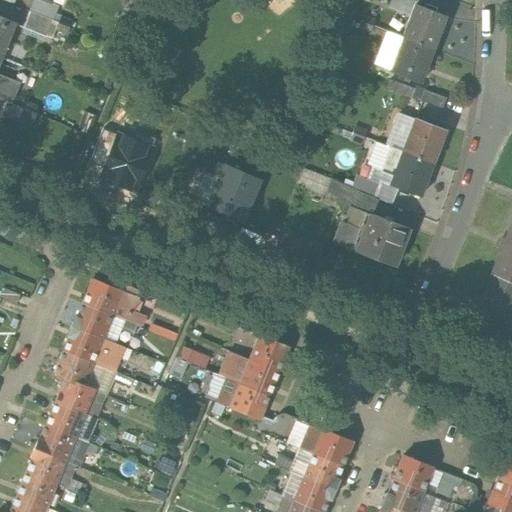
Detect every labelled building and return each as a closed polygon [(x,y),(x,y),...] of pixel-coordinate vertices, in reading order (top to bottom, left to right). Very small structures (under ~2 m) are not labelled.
[(415,5),(402,39),(433,50),(445,18),(415,5)] [(14,22),(0,16),(0,57),(1,58),(14,22)] [(72,21),(61,17),(58,24),(70,28),(72,21)] [(375,21),(364,17),(362,24),(372,28),(375,21)] [(70,28),(58,24),(56,29),(67,33),(70,28)] [(372,28),(362,24),(359,30),(370,34),(372,28)] [(433,50),(402,39),(389,71),(420,83),(433,50)] [(0,59),(1,58),(0,57),(0,98),(10,102),(18,82),(0,74),(0,59)] [(419,102),(442,108),(446,96),(423,89),(419,102)] [(38,105),(28,101),(27,99),(24,108),(35,112),(38,105)] [(35,112),(24,108),(22,113),(33,118),(35,112)] [(445,130),(415,119),(402,151),(433,162),(445,130)] [(366,131),(355,127),(353,133),(364,137),(366,131)] [(117,135),(102,129),(89,162),(104,168),(117,135)] [(130,140),(117,135),(104,168),(100,178),(134,191),(154,140),(134,131),(130,140)] [(364,137),(353,133),(350,140),(362,144),(364,137)] [(433,162),(402,151),(389,184),(419,195),(433,162)] [(260,178),(226,164),(209,205),(243,219),(260,178)] [(358,190),(303,168),(297,184),(352,205),(358,190)] [(199,200),(175,190),(170,202),(194,212),(199,200)] [(409,226),(372,212),(366,228),(343,220),(335,241),(395,264),(409,226)] [(493,274),(511,280),(511,226),(507,239),(505,238),(500,249),(503,250),(493,274)] [(291,233),(281,229),(275,248),(307,259),(314,240),(292,232),(291,233)] [(511,327),(511,280),(493,274),(484,298),(481,297),(477,308),(479,309),(470,333),(469,333),(469,334),(504,347),(505,347),(504,347),(511,327)] [(135,297),(91,279),(81,304),(111,316),(112,315),(124,320),(136,324),(140,326),(144,317),(130,311),(135,297)] [(19,295),(2,288),(0,293),(0,297),(15,304),(19,295)] [(111,316),(81,304),(76,318),(74,317),(70,327),(102,339),(114,344),(115,344),(121,330),(120,329),(124,320),(112,315),(111,316)] [(136,324),(124,320),(120,329),(121,330),(132,334),(135,326),(136,324)] [(147,331),(135,326),(132,334),(143,339),(147,331)] [(102,339),(70,327),(66,336),(68,337),(62,351),(92,363),(103,367),(107,356),(109,357),(114,344),(102,339)] [(288,348),(258,335),(248,360),(278,372),(288,348)] [(92,363),(62,351),(52,375),(63,380),(64,379),(105,395),(106,396),(112,382),(110,381),(114,372),(103,367),(92,363)] [(109,357),(107,356),(103,367),(114,372),(115,372),(119,362),(109,357)] [(278,372),(248,360),(239,383),(268,395),(278,372)] [(233,368),(224,364),(220,373),(229,377),(233,368)] [(216,374),(207,371),(203,380),(212,384),(216,374)] [(115,372),(114,372),(110,381),(112,382),(128,389),(132,380),(115,372)] [(268,395),(239,383),(226,378),(216,402),(229,408),(258,420),(268,395)] [(105,395),(64,379),(63,380),(54,402),(84,414),(95,419),(105,395)] [(84,414),(54,402),(44,425),(74,437),(75,437),(84,414)] [(322,430),(309,424),(299,449),(312,454),(342,466),(352,442),(322,430)] [(74,437),(44,425),(39,439),(37,439),(33,448),(65,461),(64,462),(78,467),(83,453),(81,452),(85,442),(75,437),(74,437)] [(97,447),(85,442),(81,452),(83,453),(93,457),(97,447)] [(65,461),(33,448),(29,458),(31,459),(25,472),(55,484),(55,485),(66,489),(70,479),(75,467),(64,463),(64,462),(65,461)] [(342,466),(312,454),(299,449),(293,462),(294,462),(290,472),(291,473),(303,477),(303,478),(334,490),(337,481),(336,480),(342,466)] [(293,462),(278,454),(274,464),(290,472),(294,462),(293,462)] [(511,456),(506,454),(496,478),(511,484),(511,456)] [(432,468),(402,456),(392,480),(422,492),(432,468)] [(55,484),(25,472),(16,496),(45,508),(46,508),(55,485),(55,484)] [(334,490),(303,478),(303,477),(291,473),(282,496),(319,511),(323,511),(328,500),(330,500),(334,490)] [(443,473),(435,493),(448,498),(453,487),(452,487),(456,478),(443,473)] [(511,511),(511,484),(496,478),(487,503),(488,503),(508,511),(511,511)] [(80,484),(70,479),(66,489),(78,494),(78,492),(77,492),(80,484)] [(414,511),(422,492),(392,480),(387,494),(386,493),(382,503),(404,511),(414,511)] [(282,496),(269,490),(265,500),(278,506),(282,496)] [(45,508),(16,496),(8,511),(55,511),(46,508),(45,508)] [(319,511),(282,496),(278,506),(279,506),(276,511),(319,511)] [(404,511),(382,503),(377,511),(404,511)] [(508,511),(488,503),(484,511),(508,511)]
